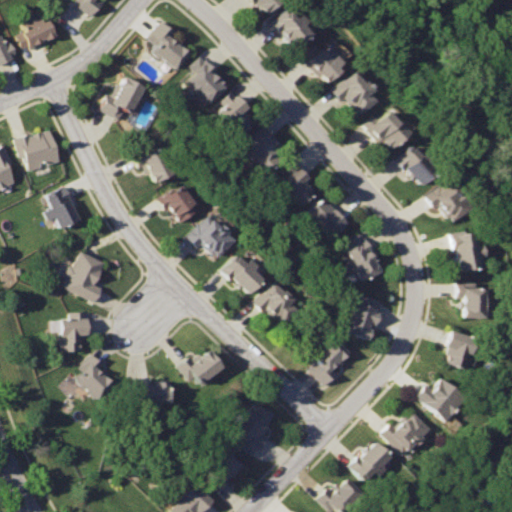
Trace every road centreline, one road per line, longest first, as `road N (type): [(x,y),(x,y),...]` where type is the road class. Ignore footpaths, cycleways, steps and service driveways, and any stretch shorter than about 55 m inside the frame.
road 1 (residential): [(54,77),(143,242),(334,429)]
road 2 (residential): [(253,511),(387,374),(413,330),(419,303),(411,245),(378,199)]
road 3 (residential): [(378,199),(192,0)]
road 4 (residential): [(0,100),(86,60),(143,0)]
